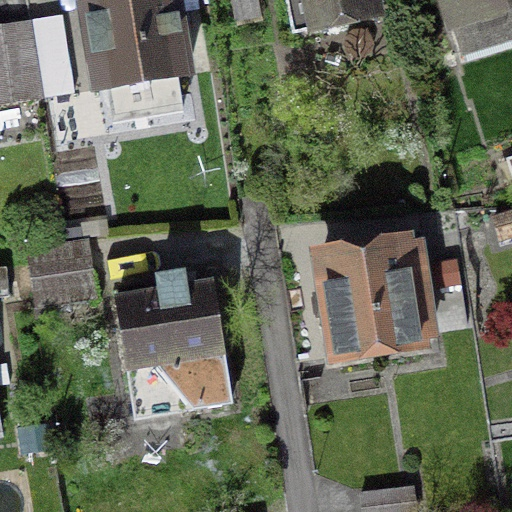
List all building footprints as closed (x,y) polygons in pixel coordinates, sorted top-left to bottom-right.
[(184,79),(171,0),(79,0),(95,93),(184,79)] [(227,0),(234,28),(258,23),(252,0),(227,0)] [(373,21),(368,0),(282,0),(290,38),(373,21)] [(448,0),(465,56),(511,41),(511,24),(505,2),(510,0),(448,0)] [(0,107),(38,102),(26,25),(0,29),(0,107)] [(42,101),(70,97),(67,75),(38,80),(42,101)] [(497,243),(511,238),(511,215),(491,222),(497,243)] [(33,310),(93,301),(84,245),(24,254),(33,310)] [(429,248),(436,290),(458,286),(451,245),(429,248)] [(412,247),(317,261),(333,359),(417,346),(416,343),(426,341),(412,247)] [(132,423),(228,408),(209,287),(113,302),(132,423)] [(411,511),(409,491),(358,497),(359,511),(411,511)]
